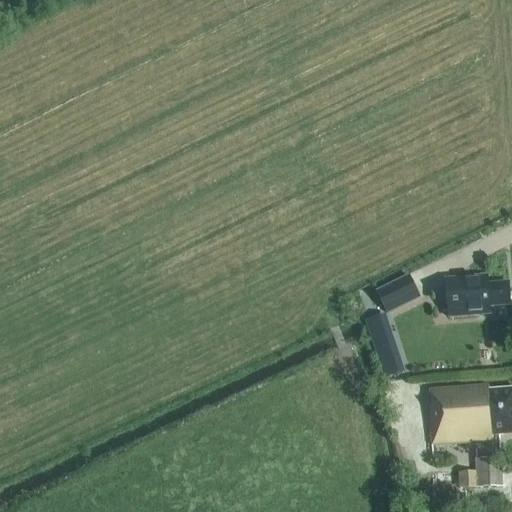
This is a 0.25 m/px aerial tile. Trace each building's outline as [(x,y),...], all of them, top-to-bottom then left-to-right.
[(408,276),(407,274),(374,289),(384,311),(417,295),(414,290),(408,276)] [(510,306),(508,283),(477,286),(476,278),(446,280),(449,319),(491,315),(490,307),(510,306)] [(386,317),(366,324),(384,380),(405,374),(386,317)] [(493,437),(511,435),(511,389),(489,392),(489,388),(430,393),(432,408),(429,408),(433,446),(493,441),(493,437)] [(476,460),(476,473),(459,474),(459,490),(503,488),(501,459),(476,460)]
